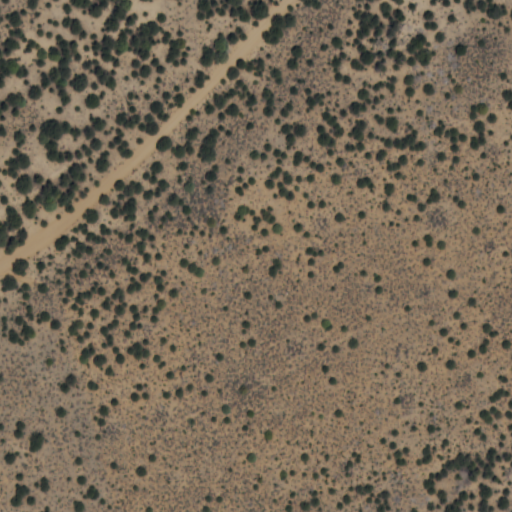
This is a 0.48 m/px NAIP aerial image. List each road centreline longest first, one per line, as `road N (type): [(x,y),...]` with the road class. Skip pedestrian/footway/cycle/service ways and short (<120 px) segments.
road 1 (track): [(511,1),(210,303),(0,479)]
road 2 (residential): [(269,0),(0,253)]
